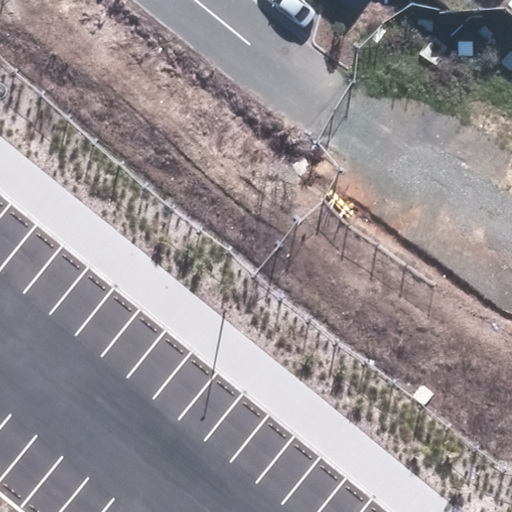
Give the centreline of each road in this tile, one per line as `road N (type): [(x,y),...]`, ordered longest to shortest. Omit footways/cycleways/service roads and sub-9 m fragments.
road 1 (tertiary): [(211,0),(406,152)]
road 2 (residential): [(406,152),(511,14)]
road 3 (tertiary): [(406,152),(511,240)]
